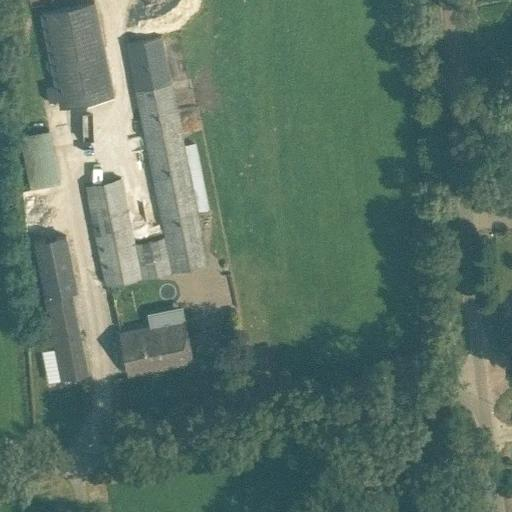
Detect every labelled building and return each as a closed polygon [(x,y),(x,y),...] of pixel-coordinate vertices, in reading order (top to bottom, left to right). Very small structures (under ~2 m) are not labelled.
[(58,106),(69,104),(115,95),(95,0),(93,0),(39,11),(58,106)] [(208,262),(162,34),(125,41),(164,236),(135,241),(122,175),(84,183),(104,283),(208,262)] [(31,188),(60,182),(48,128),(19,134),(31,188)] [(67,232),(35,238),(56,346),(44,348),(51,380),(63,377),(88,372),(71,288),(78,287),(67,232)] [(129,371),(193,358),(185,319),(121,332),(129,371)]
